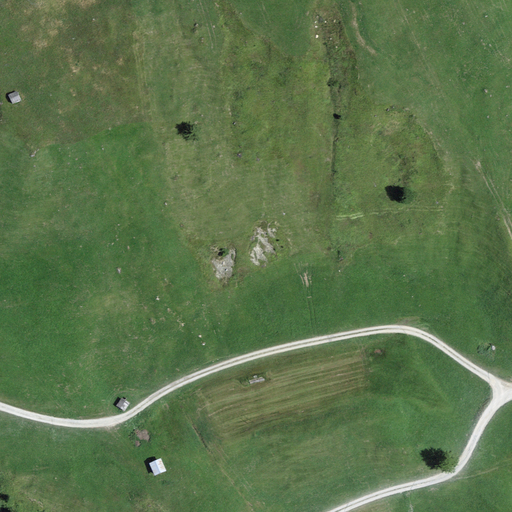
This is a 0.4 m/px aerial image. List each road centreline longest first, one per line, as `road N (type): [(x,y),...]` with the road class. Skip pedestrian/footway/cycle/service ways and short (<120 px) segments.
road 1 (track): [(503,390),(413,328),(365,328),(253,350),(160,391),(127,416),(68,423),(0,401)]
road 2 (track): [(332,511),(440,475),(461,459),(503,390),(511,389)]
